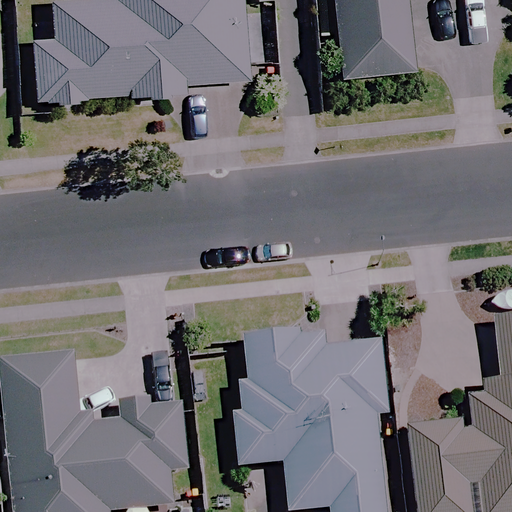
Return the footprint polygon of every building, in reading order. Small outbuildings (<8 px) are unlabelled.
[(39,46),(25,47),(30,109),(177,98),(176,90),(239,86),(238,69),(262,67),(258,16),(239,17),(238,0),(104,0),(105,2),(36,7),(39,46)] [(326,0),(334,83),(404,76),(397,0),(326,0)] [(511,511),(511,321),(488,324),(495,391),(457,395),(460,426),(404,432),(411,511),(511,511)] [(378,411),(371,347),(331,351),(330,342),(237,351),(240,390),(228,392),(236,474),(280,469),(283,511),(380,511),(371,412),(378,411)] [(64,361),(0,367),(0,445),(6,511),(168,511),(165,476),(183,474),(177,409),(116,415),(117,424),(71,428),(64,361)]
